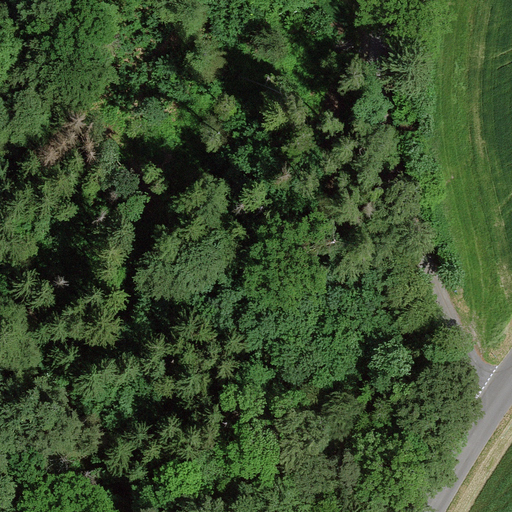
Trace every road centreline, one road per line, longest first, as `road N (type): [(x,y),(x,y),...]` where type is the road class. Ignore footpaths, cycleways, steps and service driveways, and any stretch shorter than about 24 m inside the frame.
road 1 (unclassified): [(493,405),(414,236),(385,150),(377,88),(388,0)]
road 2 (tertiary): [(428,511),(493,405)]
